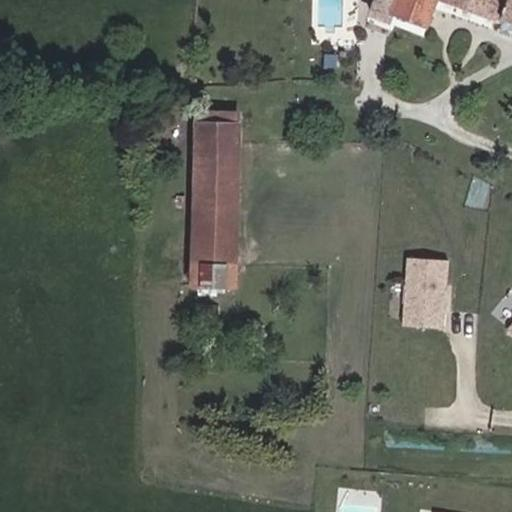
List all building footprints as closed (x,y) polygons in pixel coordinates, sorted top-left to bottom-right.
[(511,0),(376,0),(374,7),(393,15),(394,13),(427,26),(437,0),(501,23),(497,32),(511,37),(511,0)] [(393,15),(374,7),(370,17),(389,25),(393,15)] [(239,144),(240,113),(197,113),(196,143),(239,144)] [(235,287),(239,144),(196,143),(192,285),(235,287)] [(444,327),(449,260),(408,257),(403,325),(444,327)]
